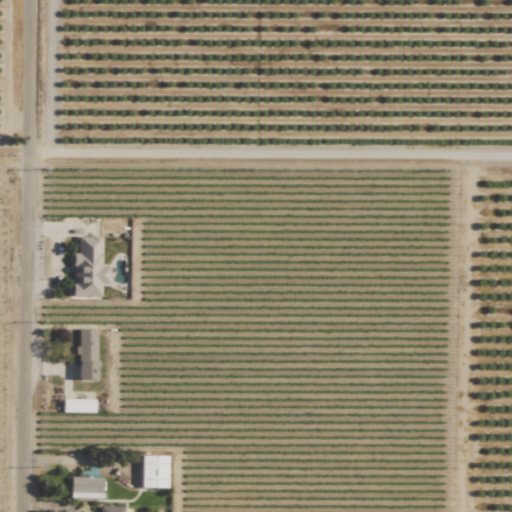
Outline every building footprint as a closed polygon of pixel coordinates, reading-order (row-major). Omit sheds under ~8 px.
[(71,296),(99,296),(99,283),(107,283),(107,265),(99,265),(99,235),(76,235),(76,252),(71,253),(71,296)] [(76,380),(95,379),(94,328),(75,329),(76,380)] [(93,412),(93,399),(61,398),(61,412),(93,412)] [(166,455),(140,455),(139,487),(165,487),(166,455)] [(101,498),(101,477),(69,477),(68,497),(101,498)]
